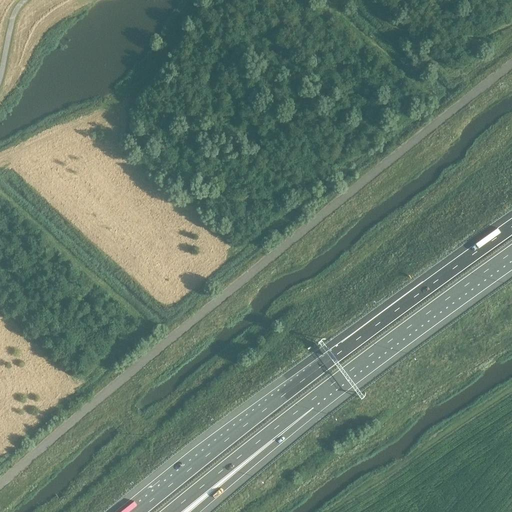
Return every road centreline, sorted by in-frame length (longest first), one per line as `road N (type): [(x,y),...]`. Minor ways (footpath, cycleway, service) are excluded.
road 1 (motorway): [(511,226),(137,511)]
road 2 (motorway): [(309,401),(511,252)]
road 3 (motorway): [(170,511),(309,401)]
road 4 (motorway): [(191,511),(309,401)]
